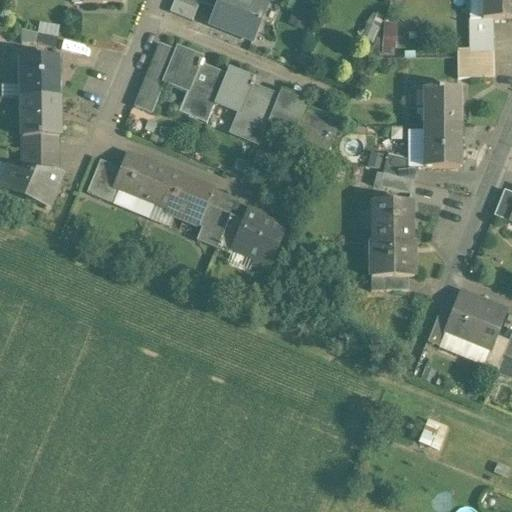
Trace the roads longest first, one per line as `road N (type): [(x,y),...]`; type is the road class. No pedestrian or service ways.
road 1 (residential): [(511,142),(461,263),(449,273)]
road 2 (residential): [(108,133),(163,0)]
